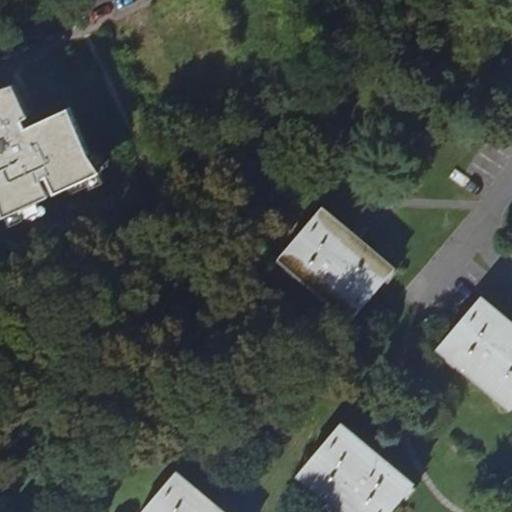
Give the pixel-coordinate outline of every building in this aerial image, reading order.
[(0,199),(4,215),(50,194),(43,177),(48,175),(56,192),(101,170),(89,152),(70,106),(28,125),(25,117),(30,115),(15,82),(0,86),(0,199)] [(351,318),(394,269),(322,207),(279,257),(351,318)] [(511,407),(511,406),(511,323),(480,296),(438,346),(511,407)] [(344,511),(389,511),(413,484),(341,423),(299,473),(344,511)] [(223,511),(176,472),(141,511),(223,511)]
